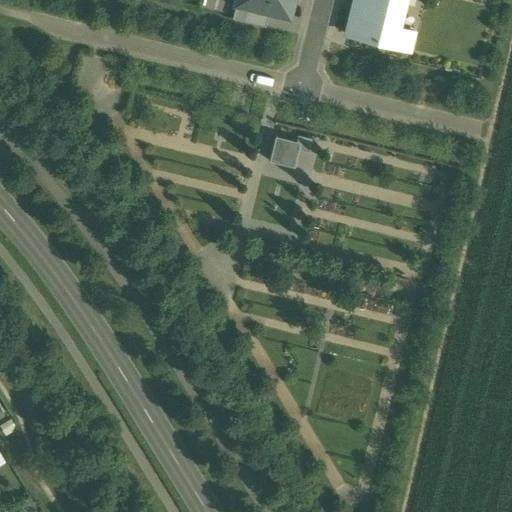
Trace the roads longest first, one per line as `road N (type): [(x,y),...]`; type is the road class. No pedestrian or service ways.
road 1 (track): [(400,511),(511,34)]
road 2 (track): [(0,133),(126,289),(266,511)]
road 3 (secondary): [(0,209),(55,276),(203,511)]
road 4 (residential): [(28,20),(301,87)]
road 5 (residential): [(301,87),(488,134)]
